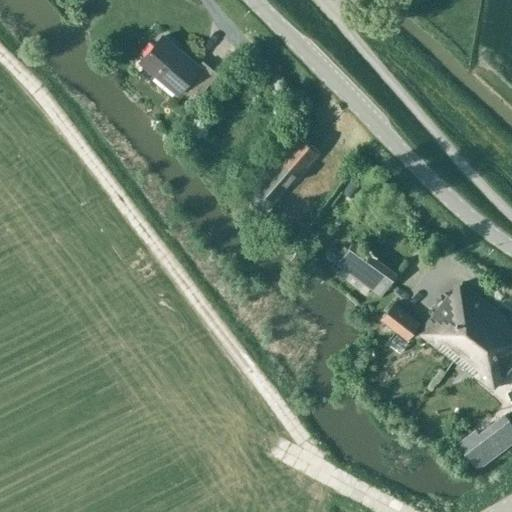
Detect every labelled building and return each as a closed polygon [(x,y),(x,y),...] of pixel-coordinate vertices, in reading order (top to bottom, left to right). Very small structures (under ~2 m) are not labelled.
[(183,89),(195,98),(215,74),(202,63),(199,66),(164,36),(141,62),(178,94),(183,89)] [(280,159),(257,185),(273,199),(296,173),(298,175),(319,151),(310,143),(299,133),(278,157),(280,159)] [(353,240),(336,263),(357,278),(374,255),(353,240)] [(511,321),(462,283),(451,296),(448,294),(419,333),(437,347),(443,339),(479,367),(473,375),(493,389),(511,363),(511,321)] [(384,314),(412,335),(421,323),(393,302),(384,314)] [(476,466),(511,439),(511,419),(506,412),(461,445),(476,466)]
